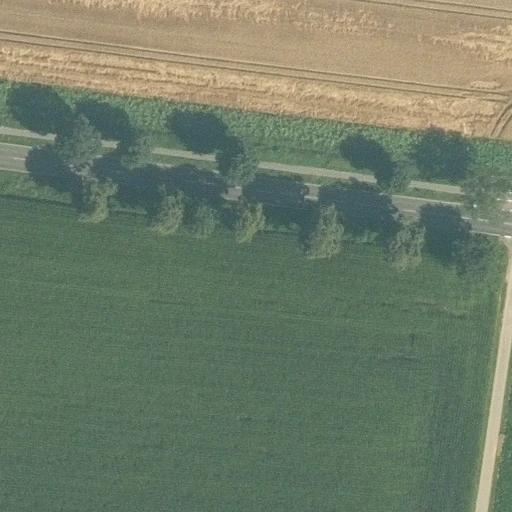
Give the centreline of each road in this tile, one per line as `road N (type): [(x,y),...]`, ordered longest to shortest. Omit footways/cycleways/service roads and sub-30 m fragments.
road 1 (secondary): [(511,223),(0,152)]
road 2 (track): [(511,271),(481,511)]
